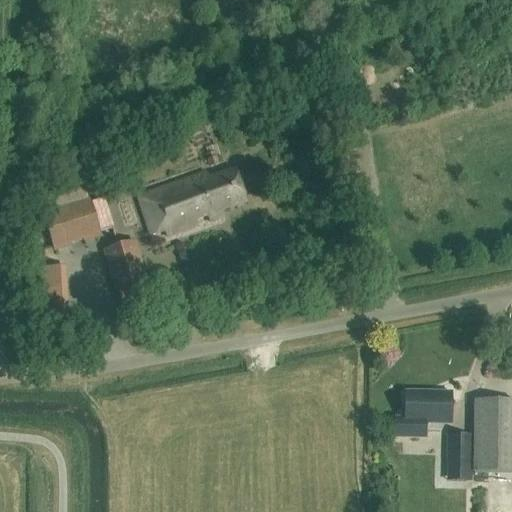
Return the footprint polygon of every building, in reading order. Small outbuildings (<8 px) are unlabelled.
[(222,211),(246,203),(235,171),(208,180),(206,174),(139,198),(151,236),(165,232),(166,237),(198,227),(196,220),(207,216),(210,223),(224,218),(222,211)] [(89,198),(41,214),(54,253),(71,247),(70,244),(83,240),(84,243),(101,237),(89,198)] [(118,293),(147,284),(146,283),(144,284),(131,242),(105,250),(118,293)] [(451,425),(451,394),(405,392),(404,419),(395,419),(395,438),(425,439),(425,424),(451,425)] [(511,399),(475,399),(474,472),(511,472),(511,399)] [(374,438),(390,438),(391,409),(375,408),(374,438)] [(447,436),(448,463),(472,463),(472,435),(447,436)] [(472,481),(472,463),(448,463),(448,481),(472,481)]
